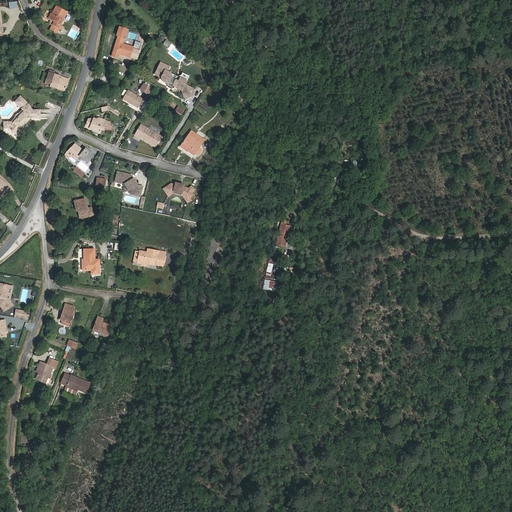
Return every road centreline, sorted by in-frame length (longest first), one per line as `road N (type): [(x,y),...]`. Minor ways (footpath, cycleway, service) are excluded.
road 1 (track): [(204,175),(350,197),(423,236),(511,233)]
road 2 (residential): [(53,286),(13,426),(15,472)]
road 3 (residential): [(66,127),(126,156),(204,175)]
